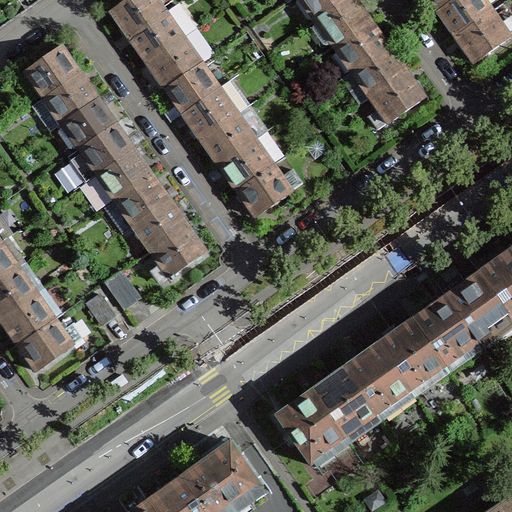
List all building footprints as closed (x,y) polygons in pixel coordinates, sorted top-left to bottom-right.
[(129,38),(166,12),(157,0),(126,0),(111,12),(114,17),(129,38)] [(301,0),(315,20),(344,0),(301,0)] [(356,0),(344,0),(315,20),(334,46),(370,20),(356,0)] [(429,0),(438,11),(453,0),(429,0)] [(492,10),(485,0),(453,0),(438,11),(441,16),(455,36),(492,10)] [(474,63),(511,37),(492,10),(455,36),(459,42),(474,63)] [(133,43),(147,63),(184,37),(166,12),(129,38),(133,43)] [(352,72),(388,46),(374,26),(370,20),(334,46),(352,72)] [(202,62),(184,37),(147,63),(151,69),(165,88),(202,62)] [(61,46),(24,72),(43,98),(80,72),(66,52),(61,46)] [(369,97),(406,71),(392,50),(388,46),(352,72),(369,97)] [(169,94),(183,114),(220,88),(202,62),(165,88),(169,94)] [(406,71),(369,97),(388,123),(425,97),(410,76),(406,71)] [(43,98),(61,124),(98,98),(84,78),(80,72),(43,98)] [(186,119),(201,139),(238,113),(220,88),(183,114),(186,119)] [(102,103),(98,98),(61,124),(79,149),(116,123),(102,103)] [(256,139),(238,113),(201,139),(205,145),(219,165),(256,139)] [(97,174),(134,148),(120,129),(116,123),(79,149),(97,174)] [(237,190),(274,164),(256,139),(219,165),(222,170),(237,190)] [(115,200),(152,174),(138,154),(134,148),(97,174),(115,200)] [(241,196),(255,217),(302,183),(293,169),(282,177),(274,164),(237,190),(241,196)] [(115,200),(133,226),(170,200),(156,180),(152,174),(115,200)] [(174,205),(170,200),(133,226),(151,251),(188,225),(174,205)] [(188,225),(151,251),(169,278),(206,251),(193,232),(188,225)] [(1,242),(0,242),(0,280),(19,268),(1,242)] [(511,318),(511,249),(511,250),(510,249),(498,258),(499,259),(492,264),(480,273),(511,317),(511,318)] [(19,268),(0,280),(0,319),(37,293),(19,268)] [(106,283),(124,309),(141,298),(122,271),(106,283)] [(494,342),(490,336),(499,330),(497,327),(511,317),(480,273),(478,274),(477,273),(465,281),(466,282),(457,289),(446,296),(478,341),(483,349),(494,342)] [(5,326),(18,345),(55,319),(37,293),(0,319),(5,326)] [(115,315),(100,294),(86,304),(102,325),(115,315)] [(444,365),(446,368),(465,354),(463,351),(478,341),(446,296),(423,313),(413,320),(444,365)] [(49,363),(74,345),(55,319),(18,345),(37,371),(49,363)] [(390,336),(379,343),(411,388),(413,391),(432,378),(430,375),(444,365),(413,320),(411,321),(410,320),(398,329),(399,330),(390,336)] [(396,398),(411,388),(379,343),(377,345),(376,344),(364,352),(365,353),(361,356),(346,367),(377,412),(379,415),(398,401),(396,398)] [(331,376),(332,377),(325,382),(312,391),(344,436),(346,438),(365,425),(363,422),(377,412),(346,367),(344,368),(343,367),(331,376)] [(294,441),(295,440),(311,463),(331,448),(329,446),(344,436),(312,391),(310,392),(309,391),(297,399),(298,400),(291,406),(278,415),(291,433),(289,435),(294,441)] [(265,493),(239,456),(242,453),(233,439),(215,451),(216,452),(203,462),(181,477),(205,511),(229,511),(228,510),(245,498),(249,504),(265,493)] [(148,501),(155,511),(205,511),(181,477),(177,480),(175,478),(164,486),(165,488),(160,492),(148,501)] [(511,511),(511,498),(498,508),(501,511),(511,511)] [(131,511),(155,511),(148,501),(143,504),(142,501),(130,509),(132,511),(131,511)]
